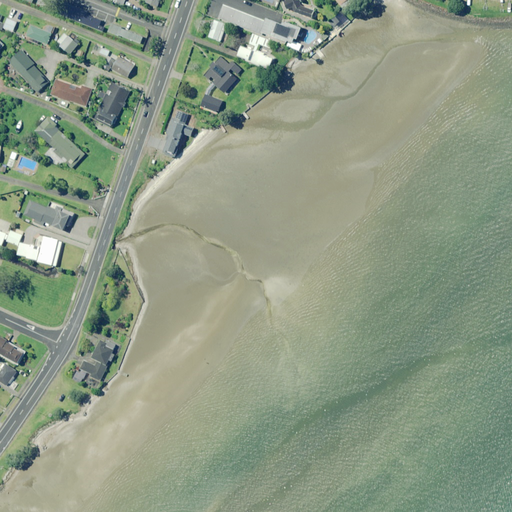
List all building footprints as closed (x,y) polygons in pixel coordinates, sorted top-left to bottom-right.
[(285,0),(285,1),(291,13),(293,12),(312,20),(315,10),(302,6),(300,0),(285,0)] [(356,0),(337,0),(345,9),(356,0)] [(261,32),(265,21),(223,5),(218,18),(260,34),(261,32)] [(102,20),(85,14),(81,23),(103,32),(104,28),(99,26),(102,20)] [(333,28),(341,23),(339,20),(343,17),(340,14),(329,22),(333,28)] [(17,21),(7,18),(4,28),(13,31),(17,21)] [(261,32),(262,32),(292,44),(295,38),(297,39),(302,28),(283,21),(282,24),(266,18),(265,21),(261,32)] [(227,24),(213,20),(208,37),(222,41),(227,24)] [(143,36),(111,24),(108,32),(140,44),(143,36)] [(44,26),(42,30),(28,25),(24,35),(48,44),(52,33),(50,33),(51,28),(44,26)] [(69,37),(65,33),(56,43),(69,55),(79,45),(70,36),(69,37)] [(274,42),(253,34),(249,43),(256,46),(257,43),(271,49),(274,42)] [(308,51),(309,50),(308,48),(308,47),(307,46),(306,46),(304,45),(303,45),(302,46),(301,47),(300,48),(300,49),(300,51),(301,52),(302,53),(303,54),(304,54),(305,54),(307,53),(308,52),(308,51)] [(252,51),(241,46),(237,55),(249,60),(252,51)] [(110,51),(102,48),(99,53),(107,56),(110,51)] [(38,92),(50,81),(21,49),(8,61),(38,92)] [(264,54),(255,50),(250,62),(260,66),(261,65),(270,68),(274,58),(264,55),(264,54)] [(135,65),(118,57),(112,69),(129,77),(135,65)] [(216,85),(225,93),(238,80),(235,77),(242,70),(232,61),(229,64),(221,57),(204,75),(209,80),(207,81),(211,85),(206,90),(204,95),(200,106),(219,112),(223,101),(210,97),(211,91),(216,85)] [(114,61),(108,58),(103,68),(109,71),(114,61)] [(81,89),(56,80),(52,94),(87,106),(92,89),(82,86),(81,89)] [(127,103),(125,102),(130,91),(111,83),(107,94),(98,90),(96,95),(104,99),(95,120),(111,128),(113,123),(115,124),(123,107),(124,108),(127,103)] [(179,143),(186,135),(191,121),(172,114),(164,136),(168,137),(165,147),(176,151),(179,143)] [(57,124),(49,117),(36,131),(52,146),(46,153),(59,165),(63,161),(72,169),(85,154),(55,126),(57,124)] [(70,216),(31,200),(24,218),(63,234),(70,216)] [(21,242),(17,254),(27,256),(26,257),(38,261),(38,262),(56,267),(63,242),(44,237),(41,247),(21,242)] [(0,352),(19,363),(26,351),(17,347),(16,348),(7,342),(7,341),(0,336),(0,352)] [(107,343),(100,340),(92,358),(99,361),(96,366),(84,361),(81,368),(92,373),(91,376),(101,380),(110,361),(112,361),(115,355),(112,354),(116,345),(108,341),(107,343)] [(17,373),(6,365),(0,372),(0,381),(7,386),(17,373)] [(85,375),(78,370),(73,378),(80,383),(85,375)]
